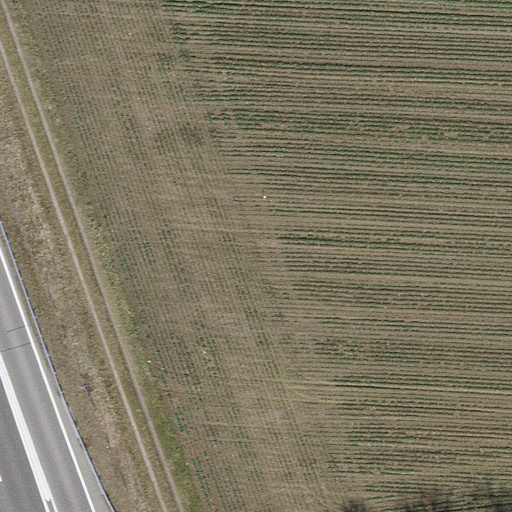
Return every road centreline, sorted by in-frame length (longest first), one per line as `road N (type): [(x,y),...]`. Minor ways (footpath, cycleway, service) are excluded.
road 1 (track): [(0,12),(176,511)]
road 2 (trunk): [(63,511),(0,364)]
